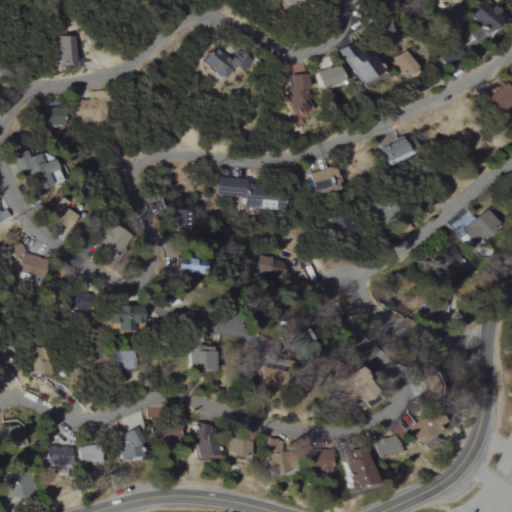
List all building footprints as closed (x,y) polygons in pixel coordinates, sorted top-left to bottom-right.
[(482,0),(475,0),(463,15),(490,38),(506,19),(482,0)] [(74,36),(52,36),(51,65),(73,66),(74,36)] [(365,45),(352,51),(349,42),(337,47),(353,87),(378,78),(365,45)] [(201,58),(217,80),(233,67),(235,70),(240,67),(237,63),(245,58),(239,50),(231,56),(221,43),(201,58)] [(412,47),(390,57),(399,76),(421,67),(412,47)] [(316,90),(340,82),(334,65),(311,72),(316,90)] [(286,113),(306,113),(305,75),(286,75),(286,113)] [(494,90),(491,86),(478,95),(492,116),(511,101),(511,94),(503,83),(494,90)] [(77,124),(102,123),(102,101),(76,102),(77,124)] [(407,155),(399,138),(376,148),(384,166),(407,155)] [(16,175),(27,171),(34,191),(52,185),(48,173),(57,170),(54,159),(42,163),(39,153),(28,157),(25,150),(10,155),(16,175)] [(337,188),(333,168),(306,173),(310,193),(337,188)] [(213,195),(238,198),(237,206),(267,209),(266,217),(279,218),(281,194),(257,191),(258,183),(245,182),(246,173),(215,170),(213,195)] [(57,200),(46,216),(66,230),(77,214),(57,200)] [(167,231),(185,231),(185,210),(167,209),(167,231)] [(497,226),(488,210),(461,228),(471,243),(497,226)] [(96,245),(108,258),(126,240),(113,228),(96,245)] [(15,263),(13,273),(42,278),(46,259),(20,254),(21,248),(9,246),(6,262),(15,263)] [(175,272),(201,273),(201,259),(176,258),(175,272)] [(443,303),(428,301),(427,313),(442,315),(443,303)] [(139,304),(110,305),(111,332),(130,331),(129,323),(139,322),(139,304)] [(212,372),(213,352),(187,351),(186,371),(212,372)] [(135,356),(120,352),(118,364),(133,367),(135,356)] [(32,374),(49,373),(48,361),(31,361),(32,374)] [(363,404),(372,395),(367,389),(374,383),(360,368),(338,388),(350,401),(356,396),(363,404)] [(407,429),(423,451),(438,440),(432,433),(444,424),(434,410),(407,429)] [(216,424),(191,424),(191,458),(215,458),(216,424)] [(0,426),(0,443),(18,443),(18,426),(0,426)] [(239,438),(228,434),(222,455),(244,461),(253,435),(241,431),(239,438)] [(376,460),(398,452),(392,434),(370,441),(376,460)] [(42,445),(41,463),(71,465),(72,447),(42,445)] [(76,446),(77,463),(100,463),(100,446),(76,446)] [(329,449),(309,448),(308,471),(328,471),(329,449)] [(339,456),(345,485),(369,480),(363,452),(339,456)] [(297,469),(295,454),(281,456),(280,453),(275,454),(275,453),(265,455),(268,474),(297,469)] [(33,500),(31,471),(4,472),(5,501),(33,500)]
